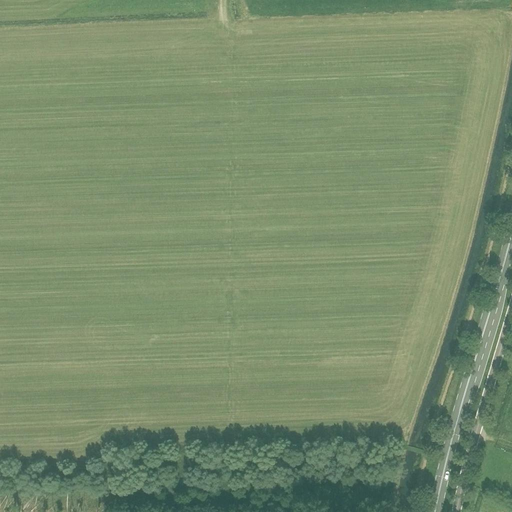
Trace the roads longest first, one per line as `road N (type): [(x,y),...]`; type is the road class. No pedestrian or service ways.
road 1 (primary): [(434,511),(511,226)]
road 2 (unclassified): [(454,511),(511,304)]
